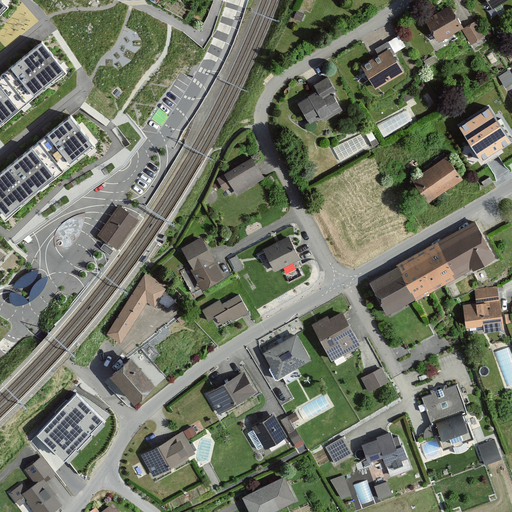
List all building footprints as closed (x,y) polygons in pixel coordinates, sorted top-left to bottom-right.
[(0,0),(0,10),(9,0),(8,0),(0,0)] [(487,0),(493,9),(507,0),(487,0)] [(454,3),(429,17),(441,39),(464,27),(472,42),(486,35),(477,18),(466,25),(454,3)] [(42,38),(0,72),(0,121),(66,67),(42,38)] [(380,55),(364,64),(377,88),(408,71),(390,38),(375,47),(380,55)] [(319,91),(301,101),(312,121),(322,115),(325,119),(344,107),(335,91),(339,88),(331,74),(315,83),(319,91)] [(510,141),(488,108),(459,127),(481,160),(510,141)] [(71,115),(0,171),(0,213),(5,220),(96,148),(71,115)] [(255,154),(217,176),(226,192),(236,187),(239,193),(268,177),(255,154)] [(448,154),(413,179),(430,202),(464,177),(448,154)] [(139,218),(119,203),(98,233),(118,248),(139,218)] [(496,256),(474,218),(368,279),(390,317),(496,256)] [(206,236),(185,248),(207,289),(228,277),(206,236)] [(290,236),(259,252),(270,272),(300,256),(290,236)] [(113,249),(104,242),(101,246),(110,253),(113,249)] [(0,245),(0,262),(8,252),(0,245)] [(173,285),(147,269),(108,333),(123,342),(148,301),(159,307),(173,285)] [(20,288),(26,287),(32,283),(37,277),(39,270),(32,272),(23,276),(16,282),(12,288),(20,288)] [(29,297),(29,302),(36,298),(42,291),(46,283),(48,278),(47,276),(42,278),(37,282),(33,286),(31,291),(29,297)] [(497,284),(474,287),(476,301),(464,302),(467,330),(486,327),(484,318),(501,316),(497,284)] [(26,304),(28,303),(26,299),(19,294),(11,292),(9,294),(9,299),(11,303),(15,306),(20,306),(26,304)] [(221,298),(202,309),(209,322),(217,317),(222,326),(248,312),(239,297),(225,305),(221,298)] [(344,308),(316,323),(335,358),(364,343),(344,308)] [(299,331),(264,350),(279,378),(314,359),(299,331)] [(159,383),(133,357),(113,376),(140,402),(159,383)] [(381,365),(366,373),(374,389),(390,381),(381,365)] [(246,369),(206,391),(219,414),(259,392),(246,369)] [(458,381),(421,395),(430,421),(438,419),(445,438),(475,428),(458,381)] [(70,414),(53,436),(87,463),(114,429),(100,417),(104,412),(92,402),(77,420),(70,414)] [(296,410),(281,419),(294,441),(301,437),(293,424),(301,419),(296,410)] [(274,415),(248,430),(260,451),(286,436),(274,415)] [(184,428),(142,454),(154,475),(197,450),(184,428)] [(397,429),(361,441),(369,464),(384,459),(390,476),(410,469),(397,429)] [(345,435),(327,445),(336,462),(355,452),(345,435)] [(479,444),(485,463),(502,458),(495,438),(479,444)] [(60,472),(42,449),(20,466),(30,478),(10,493),(18,503),(26,498),(37,511),(49,511),(61,503),(45,484),(60,472)] [(333,478),(341,499),(353,495),(345,473),(333,478)] [(287,475),(244,495),(252,511),(275,511),(299,501),(287,475)]
